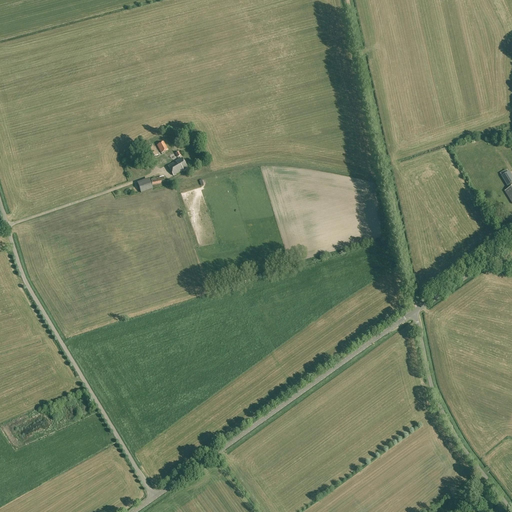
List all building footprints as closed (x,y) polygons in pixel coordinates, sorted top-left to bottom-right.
[(150,146),(148,141),(136,148),(139,153),(144,150),(150,160),(158,155),(152,145),(150,146)] [(161,153),(168,150),(163,142),(157,145),(161,153)] [(183,171),(188,169),(182,158),(168,166),(173,175),(183,170),(183,171)] [(508,187),(511,183),(511,175),(509,171),(501,176),(508,187)] [(164,181),(163,176),(159,177),(159,178),(149,180),(149,178),(137,183),(141,193),(153,189),(151,185),(161,183),(161,182),(164,181)]
